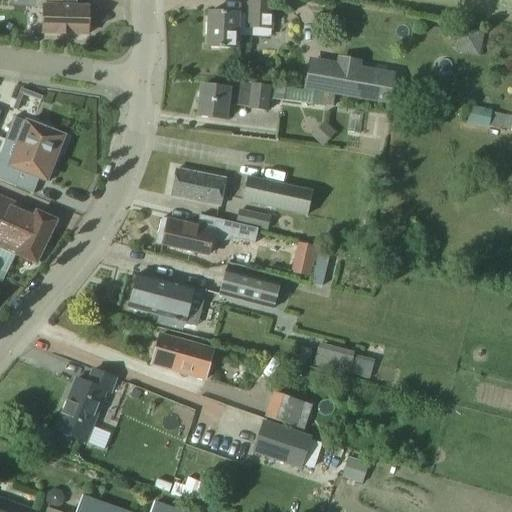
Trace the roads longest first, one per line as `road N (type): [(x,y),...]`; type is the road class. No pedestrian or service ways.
road 1 (unclassified): [(0,353),(86,243),(123,175),(143,112),(136,77)]
road 2 (residential): [(136,77),(0,59)]
